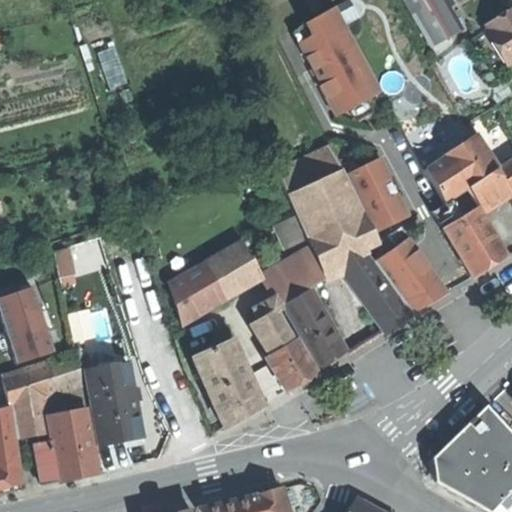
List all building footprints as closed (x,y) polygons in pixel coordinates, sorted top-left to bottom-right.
[(409,0),(436,46),(464,30),(446,0),(409,0)] [(363,99),(377,92),(333,9),(289,32),(333,116),(347,108),(353,121),(370,112),(363,99)] [(490,33),(511,65),(511,64),(511,17),(510,19),(507,13),(486,27),(490,33)] [(506,68),(511,65),(490,33),(485,36),(506,68)] [(117,84),(129,79),(118,52),(106,57),(117,84)] [(429,178),(444,206),(467,192),(467,189),(493,171),(478,147),(429,178)] [(363,253),(379,247),(373,233),(360,207),(345,175),(338,162),(332,148),(277,173),(301,227),(306,240),(310,250),(315,262),(321,274),(341,265),(364,256),(363,253)] [(378,158),(345,175),(360,207),(373,233),(407,217),(378,158)] [(511,163),(467,192),(480,212),(510,193),(511,192),(511,163)] [(432,213),(443,230),(476,210),(478,213),(480,212),(467,192),(444,206),(432,213)] [(506,259),(478,213),(476,210),(443,230),(472,279),(489,269),(506,259)] [(299,243),(306,240),(301,227),(293,230),(299,243)] [(419,273),(422,270),(404,244),(403,245),(400,239),(398,240),(374,257),(413,316),(437,300),(430,290),(419,273)] [(183,327),(263,279),(243,242),(168,285),(183,327)] [(55,250),(61,276),(77,273),(71,247),(55,250)] [(295,259),(302,270),(315,262),(310,250),(295,259)] [(409,317),(364,256),(341,265),(388,330),(409,317)] [(263,279),(269,290),(302,270),(295,259),(263,279)] [(324,282),(321,274),(315,262),(302,270),(269,290),(275,302),(279,309),(283,306),(309,291),(324,282)] [(0,296),(0,308),(19,362),(54,350),(32,285),(0,296)] [(435,287),(430,290),(437,300),(442,297),(435,287)] [(346,353),(309,291),(283,306),(320,369),(333,361),(346,353)] [(280,311),(279,309),(275,302),(255,313),(260,322),(278,312),(280,311)] [(316,375),(278,312),(260,322),(257,324),(295,388),(305,382),(316,375)] [(193,360),(225,429),(246,416),(263,406),(233,341),(193,360)] [(2,379),(10,409),(45,398),(81,387),(75,352),(47,361),(48,364),(2,379)] [(121,441),(142,437),(129,364),(87,372),(100,445),(121,441)] [(98,475),(81,387),(45,398),(51,432),(53,441),(61,483),(82,478),(98,475)] [(17,432),(51,432),(45,398),(10,409),(11,414),(14,413),(17,432)] [(491,511),(511,490),(511,435),(485,407),(457,434),(433,457),(435,483),(487,511),(491,511)] [(0,433),(13,431),(11,414),(10,409),(0,411),(0,433)] [(21,486),(13,431),(0,433),(0,488),(9,487),(21,486)] [(43,487),(61,483),(53,441),(35,445),(43,487)] [(288,511),(282,490),(252,498),(257,511),(288,511)] [(511,511),(511,490),(491,511),(511,511)] [(257,511),(252,498),(227,507),(210,511),(257,511)] [(357,499),(347,511),(382,511),(377,509),(357,499)]
